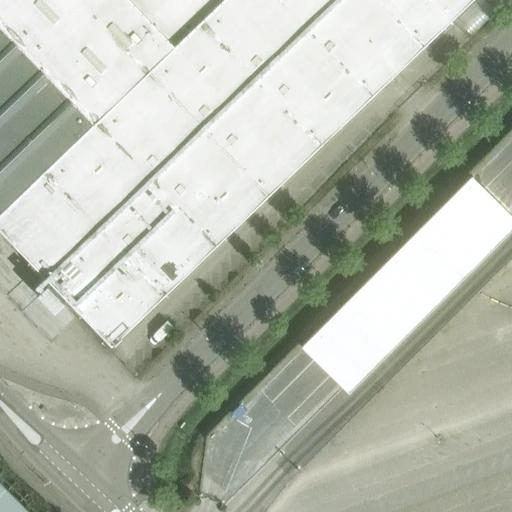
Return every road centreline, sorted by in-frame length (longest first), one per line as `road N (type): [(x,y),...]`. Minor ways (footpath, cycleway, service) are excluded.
road 1 (tertiary): [(70,479),(511,47)]
road 2 (unknown): [(511,389),(268,481),(263,511)]
road 3 (unknown): [(511,435),(313,511)]
road 4 (unknown): [(511,336),(356,393)]
